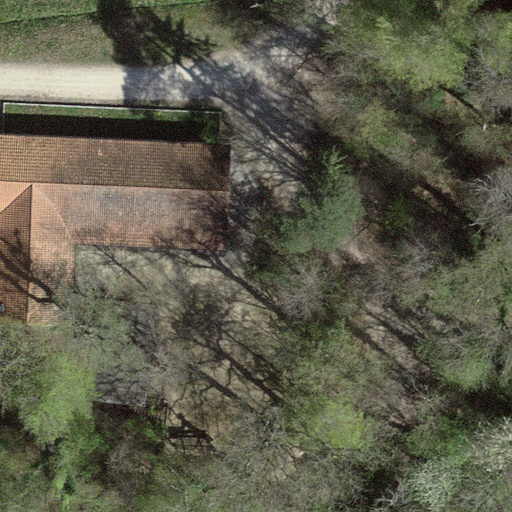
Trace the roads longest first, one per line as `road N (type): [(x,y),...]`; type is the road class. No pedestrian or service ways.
road 1 (track): [(388,338),(315,210),(263,72),(0,85)]
road 2 (track): [(321,511),(383,457),(388,338)]
road 3 (track): [(388,338),(511,323)]
